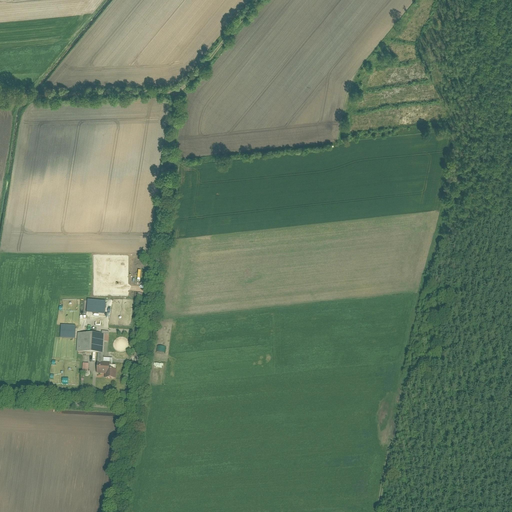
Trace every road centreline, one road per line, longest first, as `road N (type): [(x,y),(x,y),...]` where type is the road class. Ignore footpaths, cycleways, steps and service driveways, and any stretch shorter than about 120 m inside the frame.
road 1 (unclassified): [(131,408),(185,92)]
road 2 (track): [(185,92),(0,99)]
road 3 (unclassified): [(0,402),(131,408)]
